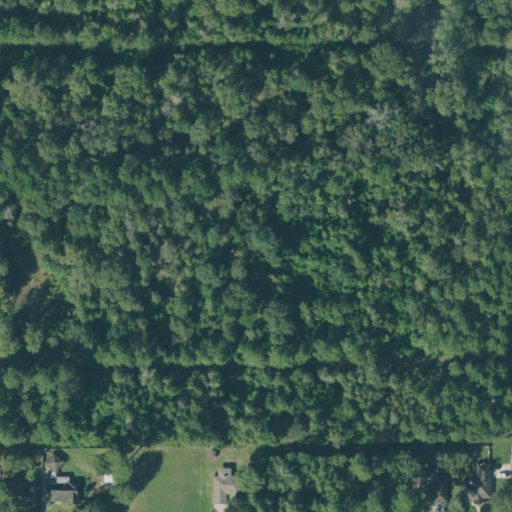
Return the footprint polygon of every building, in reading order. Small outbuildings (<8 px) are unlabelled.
[(491,463),(492,497),(469,498),(469,503),(462,503),(462,482),(469,482),(469,477),(478,476),(478,464),(491,463)] [(447,501),(447,464),(420,465),(421,487),(433,487),(433,501),(447,501)] [(4,478),(23,479),(24,467),(4,466),(4,478)] [(214,504),(214,475),(219,475),(219,467),(232,468),(232,474),(239,474),(239,493),(228,493),(228,504),(214,504)] [(81,503),(81,480),(69,480),(69,490),(48,490),(48,503),(81,503)] [(40,483),(40,502),(14,502),(14,491),(30,491),(30,483),(40,483)]
